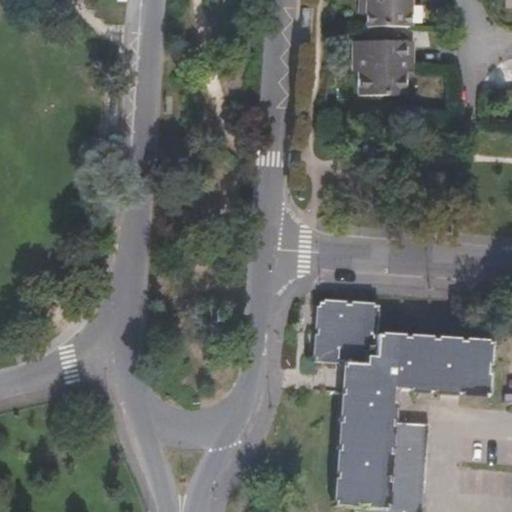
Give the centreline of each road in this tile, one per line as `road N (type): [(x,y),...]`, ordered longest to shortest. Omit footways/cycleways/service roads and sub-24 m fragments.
road 1 (tertiary): [(153,0),(126,366)]
road 2 (unclassified): [(262,248),(511,260)]
road 3 (tertiary): [(262,248),(281,0)]
road 4 (tertiary): [(234,426),(250,395),(262,248)]
road 5 (unclassified): [(126,366),(0,385)]
